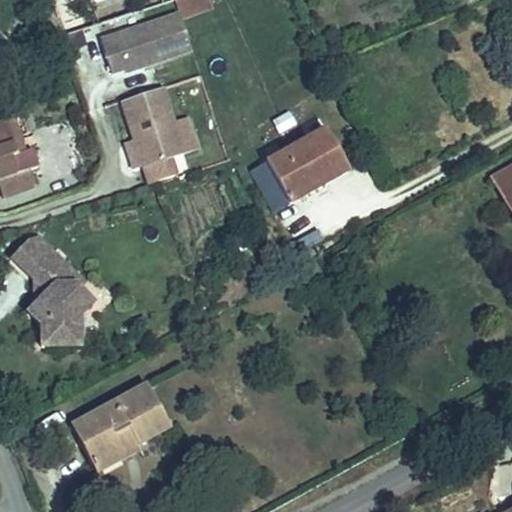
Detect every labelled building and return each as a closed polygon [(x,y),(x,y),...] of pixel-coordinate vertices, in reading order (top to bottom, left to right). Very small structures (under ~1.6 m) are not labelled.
[(126,66),(190,46),(179,10),(100,35),(111,68),(126,64),(126,66)] [(185,157),(165,91),(124,104),(144,170),(185,157)] [(0,196),(27,188),(6,119),(0,120),(0,196)] [(330,137),(275,163),(293,204),(349,177),(330,137)] [(511,174),(486,186),(511,236),(511,174)] [(78,282),(33,237),(22,241),(7,257),(30,280),(36,286),(36,298),(30,305),(23,312),(36,325),(36,348),(74,347),(74,317),(87,301),(72,287),(78,282)] [(156,443),(133,397),(61,433),(79,468),(121,447),(127,457),(156,443)] [(131,469),(127,457),(121,447),(79,468),(90,490),(131,469)] [(460,511),(459,511),(511,511),(511,495),(493,504),(490,497),(460,511)]
